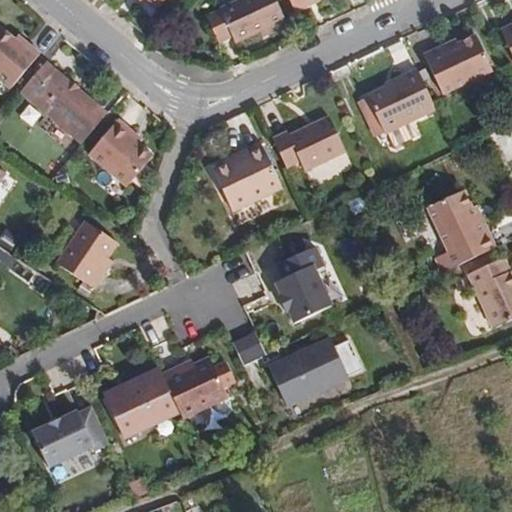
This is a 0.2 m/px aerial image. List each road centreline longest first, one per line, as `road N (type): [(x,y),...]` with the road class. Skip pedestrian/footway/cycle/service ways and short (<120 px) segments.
road 1 (residential): [(203,101),(235,100),(408,17)]
road 2 (residential): [(203,101),(154,208),(157,240),(182,293)]
road 3 (residential): [(0,384),(182,293)]
road 4 (residential): [(51,0),(173,94),(203,101)]
road 5 (track): [(441,378),(466,423),(486,511)]
